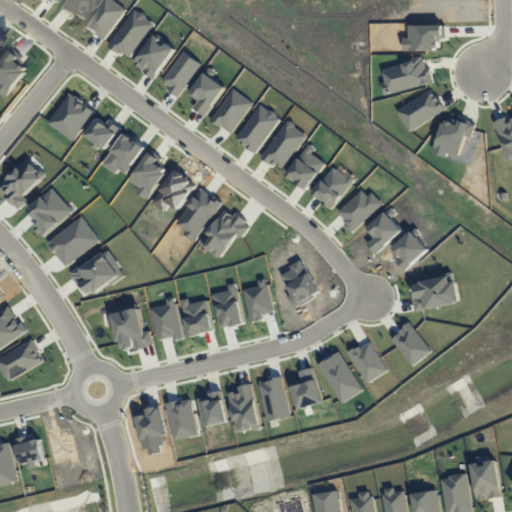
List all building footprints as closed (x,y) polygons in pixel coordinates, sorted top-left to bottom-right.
[(478,500),(503,497),(498,460),(489,461),(488,455),(472,457),(478,500)] [(472,511),(468,475),(443,477),(447,511),(472,511)] [(386,511),(408,511),(404,491),(396,492),(395,487),(382,489),(386,511)] [(315,494),(316,511),(342,511),(340,491),(315,494)] [(352,499),(353,511),(375,511),(373,491),(360,493),(361,498),(352,499)]
